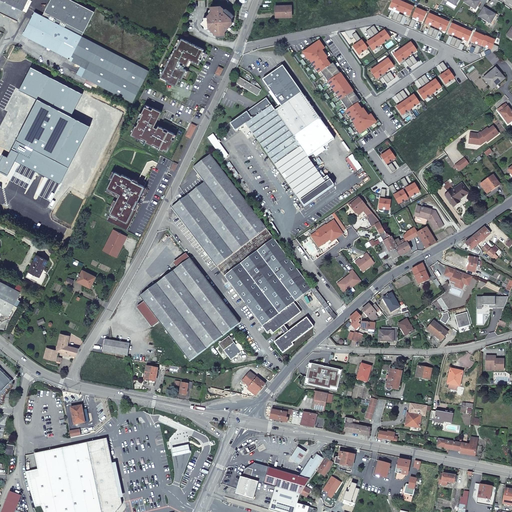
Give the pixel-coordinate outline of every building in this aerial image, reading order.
[(26,11),(28,7),(31,0),(0,0),(0,11),(18,20),(23,10),(26,11)] [(49,0),(42,15),(34,11),(22,34),(70,58),(73,52),(90,61),(82,75),(132,102),(149,70),(81,35),(94,11),(73,0),(49,0)] [(395,7),(400,10),(404,2),(398,0),(392,0),(390,7),(394,8),(395,7)] [(480,0),(464,0),(464,1),(470,5),(475,8),(477,5),(481,0),(480,0)] [(404,2),(400,10),(406,12),(405,13),(410,15),(413,6),(404,2)] [(211,5),(211,11),(211,15),(207,16),(203,16),(204,28),(214,28),(214,31),(216,31),(216,36),(222,35),(224,33),(224,31),(229,25),(228,24),(231,20),(231,17),(233,14),(226,8),(220,9),(220,5),(211,5)] [(276,5),(276,16),(291,16),(291,5),(276,5)] [(484,7),(479,15),(490,23),(496,14),(484,7)] [(417,8),(413,15),(419,18),(418,19),(422,21),(426,12),(417,8)] [(430,23),(436,25),(439,18),(430,13),(426,22),(430,24),(430,23)] [(439,18),(436,25),(442,28),(441,29),(445,31),(449,22),(439,18)] [(453,33),(459,35),(462,28),(452,23),(449,32),(453,34),(453,33)] [(379,32),(374,25),(370,27),(375,34),(379,32)] [(375,34),(370,27),(367,30),(371,37),(375,34)] [(462,28),(459,35),(465,38),(464,39),(468,41),(472,32),(462,28)] [(382,33),(377,37),(382,44),(390,38),(385,30),(381,32),(382,33)] [(361,38),(356,31),(352,34),(357,41),(361,38)] [(476,42),(482,44),(486,36),(476,32),(472,41),(476,43),(476,42)] [(482,44),(482,45),(486,46),(486,45),(490,47),(490,48),(492,53),(493,52),(498,50),(499,46),(494,44),(496,40),(486,36),(482,44)] [(204,49),(181,37),(179,41),(176,47),(175,47),(172,54),(173,54),(167,66),(166,66),(161,76),(167,79),(167,80),(176,85),(179,78),(182,79),(183,75),(186,69),(183,68),(185,64),(187,65),(190,59),(192,60),(199,63),(201,58),(199,58),(203,51),(204,49)] [(382,44),(377,37),(372,40),(371,39),(368,42),(373,50),(382,44)] [(319,41),(302,53),(307,61),(309,59),(314,67),(319,74),(321,73),(347,110),(345,111),(350,118),(356,125),(354,127),(359,134),(376,122),(371,114),(368,116),(363,109),(361,110),(356,104),(360,101),(333,64),(330,66),(325,59),(327,58),(322,50),(325,49),(319,41)] [(367,48),(363,41),(357,45),(357,44),(353,46),(359,54),(367,48)] [(403,48),(408,55),(413,51),(413,52),(417,50),(411,42),(403,48)] [(402,58),(408,55),(403,48),(394,54),(400,62),(403,59),(402,58)] [(486,56),(493,64),(499,59),(493,52),(492,53),(486,56)] [(167,66),(173,54),(172,54),(171,53),(165,65),(166,66),(167,66)] [(409,57),(414,64),(418,62),(413,55),(409,57)] [(406,60),(410,67),(414,64),(409,57),(406,60)] [(380,64),(384,71),(390,67),(390,69),(394,66),(388,58),(380,64)] [(448,68),(443,61),(440,64),(444,71),(448,68)] [(379,75),(384,71),(380,64),(371,70),(376,78),(380,76),(379,75)] [(281,104),(283,107),(303,93),(284,66),(264,80),(281,104)] [(494,83),(503,76),(496,68),(484,78),(492,88),(496,85),(494,83)] [(386,74),(391,81),(395,78),(390,71),(386,74)] [(455,78),(450,71),(445,74),(444,73),(441,76),(446,84),(455,78)] [(383,76),(387,83),(391,81),(386,74),(383,76)] [(430,81),(425,74),(421,77),(426,84),(430,81)] [(504,78),(503,76),(494,83),(496,85),(504,78)] [(261,89),(239,77),(236,82),(257,95),(261,89)] [(426,84),(421,77),(418,79),(422,86),(426,84)] [(433,83),(428,86),(433,93),(442,87),(436,79),(432,82),(433,83)] [(433,93),(428,86),(423,90),(422,89),(419,91),(424,99),(433,93)] [(408,96),(403,90),(399,92),(404,99),(408,96)] [(404,99),(399,92),(396,95),(400,102),(404,99)] [(303,93),(283,107),(276,111),(275,109),(267,99),(232,124),(237,132),(247,124),(251,130),(255,135),(305,206),(335,185),(331,180),(327,183),(323,178),(326,176),(318,165),(316,167),(309,158),(316,153),(314,150),(310,152),(309,150),(305,153),(295,138),(304,131),(315,123),(321,119),(303,93)] [(411,98),(406,102),(411,109),(420,102),(414,95),(410,97),(411,98)] [(411,109),(406,102),(401,105),(400,104),(397,107),(402,115),(411,109)] [(511,111),(506,103),(497,109),(508,123),(511,120),(511,111)] [(136,125),(131,135),(142,140),(142,138),(147,140),(146,142),(153,145),(154,144),(160,147),(160,149),(164,151),(165,149),(169,151),(174,139),(173,138),(175,133),(169,130),(168,132),(164,130),(165,129),(159,125),(157,128),(155,127),(162,111),(153,107),(152,109),(145,106),(141,113),(143,114),(140,119),(139,118),(137,122),(138,122),(137,126),(136,125)] [(336,139),(321,119),(315,123),(304,131),(295,138),(305,153),(309,150),(310,152),(314,150),(316,153),(336,139)] [(470,138),(474,143),(477,141),(479,144),(481,144),(487,140),(488,141),(499,133),(493,125),(489,129),(488,127),(481,132),(482,133),(480,135),(479,133),(470,132),(470,138)] [(212,142),(225,160),(229,158),(231,157),(225,149),(217,139),(212,142)] [(381,157),(386,164),(391,160),(392,161),(395,158),(390,151),(381,157)] [(217,266),(267,228),(212,155),(194,168),(206,183),(173,208),(217,266)] [(458,171),(465,166),(461,160),(454,165),(458,171)] [(227,164),(237,177),(240,175),(231,162),(227,164)] [(391,163),(388,166),(393,172),(396,170),(391,163)] [(107,221),(128,231),(149,190),(145,188),(145,187),(144,186),(138,183),(140,179),(118,168),(116,172),(112,180),(108,188),(121,195),(120,197),(118,201),(115,207),(107,221)] [(487,192),(499,183),(493,175),(481,184),(487,192)] [(409,185),(405,177),(401,180),(405,187),(409,185)] [(412,186),(406,189),(410,197),(420,191),(415,183),(411,185),(412,186)] [(454,206),(460,201),(458,199),(468,192),(462,183),(446,195),(454,206)] [(397,191),(393,184),(389,187),(393,194),(397,191)] [(121,195),(108,188),(107,190),(120,197),(121,195)] [(400,193),(395,196),(399,204),(408,198),(403,190),(399,192),(400,193)] [(369,216),(374,226),(375,225),(376,226),(381,223),(379,220),(360,196),(349,203),(357,213),(358,213),(362,211),(364,212),(365,211),(370,215),(369,216)] [(387,201),(381,200),(380,208),(390,210),(392,200),(387,200),(387,201)] [(436,211),(418,206),(416,216),(429,219),(436,230),(445,224),(436,211)] [(337,239),(344,234),(335,220),(323,228),(322,229),(318,231),(318,232),(312,236),(320,247),(336,236),(337,239)] [(381,223),(376,226),(382,237),(379,238),(381,242),(384,241),(384,242),(393,237),(387,234),(381,223)] [(428,249),(438,243),(428,227),(418,233),(420,236),(426,245),(428,249)] [(480,232),(486,239),(492,234),(486,227),(480,232)] [(418,233),(415,228),(409,232),(405,237),(408,242),(408,243),(420,236),(418,233)] [(115,230),(106,248),(115,252),(113,255),(118,257),(128,237),(115,230)] [(480,232),(473,237),(479,244),(483,242),(486,239),(480,232)] [(395,241),(393,237),(384,242),(394,260),(400,257),(396,249),(399,247),(395,241)] [(479,244),(473,237),(467,243),(473,250),(479,244)] [(337,317),(315,286),(313,288),(275,238),(225,276),(268,333),(272,330),(274,333),(282,328),(287,334),(276,342),(284,353),(295,345),(293,343),(315,327),(308,317),(290,331),(285,325),(302,312),(295,302),(311,290),(334,319),(337,317)] [(399,238),(395,241),(399,247),(396,249),(400,257),(413,250),(408,243),(408,242),(403,245),(399,238)] [(339,241),(317,256),(318,258),(340,243),(339,241)] [(483,249),(492,258),(493,257),(496,254),(497,253),(493,249),(487,245),(483,249)] [(449,247),(448,250),(446,252),(444,261),(465,266),(468,267),(470,257),(468,256),(468,255),(465,254),(464,255),(456,253),(456,249),(449,247)] [(178,268),(191,259),(187,253),(174,263),(178,268)] [(362,260),(357,264),(364,272),(376,263),(368,253),(365,256),(366,257),(362,260)] [(37,256),(27,277),(42,285),(47,275),(43,272),(48,261),(37,256)] [(479,258),(470,257),(468,267),(468,270),(476,273),(479,258)] [(191,362),(241,323),(191,259),(178,268),(141,297),(145,302),(161,322),(191,362)] [(423,263),(413,269),(420,285),(430,280),(423,263)] [(473,277),(449,267),(445,275),(452,278),(453,278),(452,281),(461,284),(461,283),(465,284),(469,286),(473,277)] [(362,281),(354,270),(351,272),(352,274),(345,279),(346,280),(340,285),(346,293),(348,291),(353,287),(362,281)] [(93,284),(97,277),(84,271),(78,281),(89,287),(92,283),(93,284)] [(72,287),(75,281),(69,278),(67,284),(72,287)] [(23,287),(18,284),(16,289),(0,280),(0,311),(9,316),(22,292),(21,292),(23,287)] [(461,284),(452,281),(451,284),(463,289),(465,284),(461,283),(461,284)] [(384,298),(392,312),(401,307),(393,293),(384,298)] [(505,308),(509,297),(479,297),(479,307),(484,307),(484,305),(490,305),(490,308),(496,308),(496,305),(499,305),(499,308),(505,308)] [(153,328),(161,322),(145,302),(138,307),(153,328)] [(370,304),(363,310),(374,321),(378,317),(376,314),(381,309),(376,304),(372,307),(370,304)] [(361,325),(361,324),(359,322),(361,321),(359,319),(362,317),(358,312),(351,318),(355,323),(352,325),(356,330),(359,327),(360,326),(361,325)] [(449,313),(443,315),(444,315),(444,316),(441,321),(447,325),(451,319),(449,313)] [(468,313),(456,316),(460,329),(472,325),(468,313)] [(400,324),(407,335),(415,331),(408,319),(400,324)] [(428,330),(441,340),(444,336),(445,337),(449,333),(435,322),(428,330)] [(381,331),(380,341),(398,342),(398,328),(392,328),(392,331),(381,331)] [(62,334),(59,343),(68,346),(71,336),(62,334)] [(220,344),(225,351),(236,343),(234,340),(235,339),(233,337),(232,338),(230,336),(220,344)] [(131,343),(106,339),(104,351),(128,356),(131,343)] [(48,348),(46,355),(45,358),(63,362),(64,359),(58,357),(59,352),(77,356),(79,348),(68,346),(59,343),(57,351),(48,348)] [(236,343),(225,351),(232,360),(242,352),(236,343)] [(486,356),(486,365),(495,366),(495,370),(504,370),(504,359),(496,359),(496,356),(486,356)] [(149,383),(156,384),(159,369),(158,368),(159,365),(149,363),(148,367),(145,379),(150,380),(149,383)] [(340,369),(312,363),(311,368),(309,367),(307,378),(309,379),(308,384),(335,390),(336,386),(339,386),(341,374),(339,374),(340,369)] [(362,363),(358,379),(367,382),(372,367),(362,363)] [(431,369),(420,366),(418,377),(430,378),(431,369)] [(0,391),(0,392),(12,381),(0,369),(0,391)] [(393,388),(398,389),(402,372),(391,369),(387,386),(388,389),(389,391),(391,390),(393,388)] [(451,369),(448,384),(460,386),(464,371),(451,369)] [(260,393),(267,385),(251,371),(244,380),(250,385),(258,391),(260,393)] [(192,389),(194,382),(184,381),(183,383),(182,383),(180,393),(187,394),(189,388),(192,389)] [(258,391),(250,385),(248,388),(256,394),(258,391)] [(333,394),(328,393),(317,391),(314,408),(325,410),(327,401),(332,402),(333,394)] [(371,397),(370,401),(365,417),(372,419),(378,399),(371,397)] [(427,410),(428,406),(411,403),(410,413),(408,424),(415,425),(415,427),(420,428),(422,415),(426,416),(427,410)] [(72,407),(75,425),(86,423),(83,405),(72,407)] [(270,419),(286,422),(288,414),(292,415),(293,410),(273,406),(270,419)] [(431,411),(430,418),(435,419),(435,421),(440,422),(441,420),(444,421),(452,423),(454,412),(437,409),(436,411),(431,410),(431,411)] [(314,427),(317,414),(305,412),(303,418),(301,425),(314,427)] [(407,426),(415,427),(415,425),(408,424),(410,413),(408,413),(407,426)] [(292,423),(301,425),(303,418),(294,416),(292,423)] [(355,425),(356,419),(346,417),(345,422),(346,422),(345,431),(369,436),(371,428),(355,425)] [(70,430),(72,437),(81,435),(80,428),(70,430)] [(379,437),(394,440),(395,436),(396,433),(389,431),(389,433),(381,431),(379,437)] [(108,437),(89,442),(73,445),(36,453),(40,471),(41,477),(35,478),(36,479),(29,480),(35,507),(41,506),(44,511),(116,511),(124,503),(115,463),(114,464),(108,437)] [(476,454),(482,455),(484,447),(478,446),(479,438),(472,437),(471,444),(463,443),(462,450),(461,453),(476,456),(476,454)] [(444,440),(445,439),(439,438),(438,446),(446,447),(446,448),(453,450),(454,449),(462,450),(463,443),(444,440)] [(172,444),(169,445),(172,452),(175,451),(187,446),(184,439),(172,444)] [(299,447),(291,458),(299,464),(307,452),(299,447)] [(336,461),(335,463),(353,467),(355,455),(341,452),(339,457),(337,457),(337,458),(336,461)] [(306,486),(324,458),(317,454),(314,459),(312,458),(300,476),(256,463),(254,469),(248,468),(245,469),(243,477),(251,479),(251,478),(300,493),(301,494),(306,486)] [(319,471),(325,476),(334,463),(327,459),(319,471)] [(400,459),(397,472),(408,475),(411,461),(400,459)] [(380,461),(376,475),(387,477),(391,464),(380,461)] [(41,477),(40,471),(33,472),(28,474),(29,480),(36,479),(35,478),(41,477)] [(441,473),(439,484),(447,486),(448,482),(453,483),(452,484),(454,484),(455,480),(458,481),(459,476),(444,473),(441,473)] [(254,499),(259,482),(251,479),(243,477),(239,491),(241,495),(254,499)] [(415,489),(418,479),(412,478),(409,487),(415,489)] [(493,486),(482,484),(481,492),(479,492),(478,497),(491,499),(493,486)] [(306,486),(301,494),(308,497),(312,489),(306,486)] [(298,502),(300,493),(276,487),(270,509),(282,511),(295,511),(299,502),(298,502)] [(503,503),(511,504),(511,489),(506,488),(503,503)] [(10,492),(1,511),(15,511),(21,496),(10,492)] [(299,502),(295,511),(307,511),(310,505),(299,502)]
